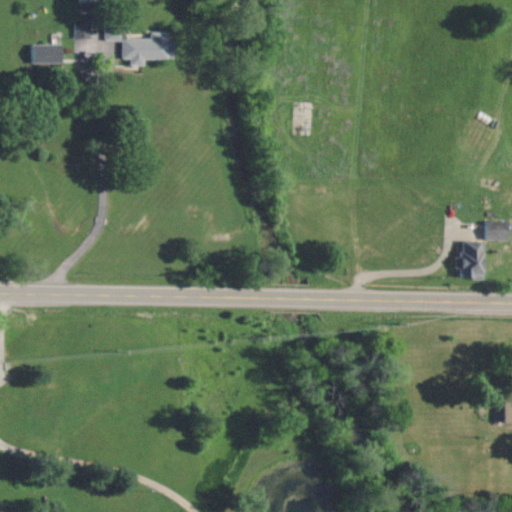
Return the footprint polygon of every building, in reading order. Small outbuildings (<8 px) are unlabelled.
[(90,37),(90,23),(73,23),(74,38),(90,37)] [(122,40),(122,58),(131,58),(131,64),(145,65),(145,58),(168,58),(169,31),(151,31),(151,38),(126,37),(126,27),(104,27),(104,40),(122,40)] [(30,62),(64,62),(64,43),(30,44),(30,62)] [(505,236),(505,220),(495,220),(495,236),(505,236)] [(476,278),(475,255),(450,256),(451,278),(476,278)] [(511,399),(496,399),(496,422),(511,422),(511,399)]
